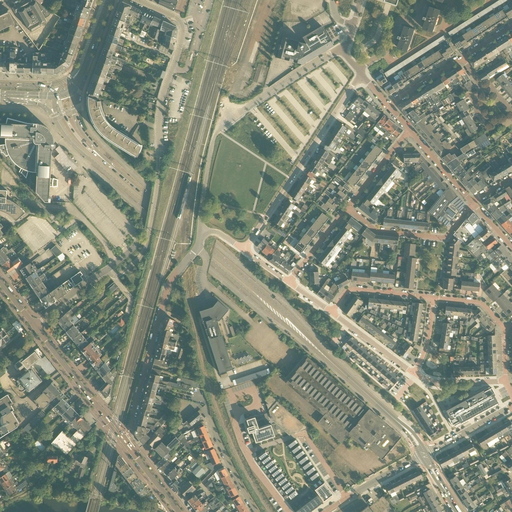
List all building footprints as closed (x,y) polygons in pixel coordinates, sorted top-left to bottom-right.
[(27,0),(24,2),(13,8),(13,9),(16,14),(18,12),(28,28),(31,33),(42,27),(41,25),(47,21),(45,18),(49,16),(52,12),(41,5),(35,0),(27,0)] [(70,3),(72,3),(90,10),(92,3),(84,0),(81,0),(80,4),(77,2),(77,1),(75,0),(71,0),(70,2),(70,3)] [(159,0),(160,0),(159,0),(159,2),(158,5),(174,12),(175,10),(175,8),(176,6),(178,0),(159,0)] [(128,16),(131,7),(122,2),(120,4),(117,11),(128,16)] [(88,15),(90,10),(72,3),(71,6),(75,8),(76,7),(77,7),(76,11),(88,15)] [(137,17),(140,11),(131,7),(128,16),(117,11),(115,18),(133,26),(134,23),(132,22),(133,19),(135,20),(136,19),(137,17)] [(440,11),(431,8),(428,17),(424,16),(423,16),(422,19),(427,21),(424,29),(433,32),(436,25),(435,25),(436,22),(437,22),(436,21),(437,18),(438,18),(440,11)] [(505,11),(504,9),(500,12),(504,20),(506,19),(506,20),(509,18),(505,11)] [(0,28),(11,24),(12,25),(12,26),(13,26),(14,26),(14,25),(15,25),(14,24),(8,11),(0,14),(0,28)] [(70,15),(75,16),(86,20),(88,15),(76,11),(75,14),(71,13),(70,15)] [(140,11),(137,17),(136,19),(138,20),(138,21),(140,22),(141,21),(141,19),(144,13),(140,11)] [(505,21),(504,20),(500,12),(495,15),(500,23),(501,22),(502,23),(505,21)] [(144,24),(149,15),(144,13),(141,19),(141,21),(140,22),(144,24)] [(150,25),(154,17),(149,15),(144,24),(145,24),(143,27),(148,30),(150,27),(150,25)] [(500,24),(500,23),(495,15),(490,18),(495,26),(497,25),(497,26),(500,24)] [(72,24),(83,28),(86,20),(75,16),(73,21),(68,19),(67,19),(65,19),(60,17),(60,19),(72,24)] [(160,31),(163,21),(154,17),(150,25),(158,28),(157,29),(155,29),(152,38),(157,40),(160,32),(160,31)] [(133,26),(115,18),(112,25),(123,29),(124,26),(128,28),(129,25),(133,26)] [(496,26),(495,26),(490,18),(486,21),(491,29),(492,28),(493,28),(496,26)] [(165,35),(176,38),(178,30),(176,27),(163,21),(160,31),(166,32),(166,33),(165,35)] [(491,29),(486,21),(481,24),(486,31),(488,31),(491,29)] [(83,28),(72,24),(71,26),(63,23),(62,26),(64,27),(64,26),(81,33),(83,28)] [(487,32),(486,31),(481,24),(477,27),(482,34),(483,33),(484,34),(487,32)] [(120,36),(123,29),(112,25),(109,34),(119,39),(120,36)] [(69,32),(68,34),(79,38),(81,33),(64,26),(64,27),(63,29),(69,32)] [(301,64),(301,65),(334,46),(326,34),(322,26),(302,38),(306,44),(299,42),(283,37),(282,38),(281,45),(279,45),(278,50),(279,50),(277,58),(284,60),(300,64),(301,64)] [(415,30),(406,27),(403,36),(399,35),(398,35),(397,38),(401,40),(398,49),(408,52),(415,30)] [(482,35),(482,34),(477,27),(472,30),(477,37),(479,36),(479,37),(482,35)] [(478,38),(477,37),(472,30),(468,33),(473,40),(474,39),(474,40),(478,38)] [(79,38),(68,34),(66,33),(65,34),(65,35),(65,36),(61,35),(60,37),(59,37),(58,38),(59,38),(77,45),(79,38)] [(473,41),(473,40),(468,33),(463,36),(464,37),(468,43),(469,42),(470,43),(473,41)] [(124,40),(119,39),(109,34),(106,42),(121,47),(124,40)] [(176,38),(165,35),(163,35),(162,39),(163,39),(163,41),(165,41),(175,44),(176,38)] [(511,52),(509,49),(511,46),(511,45),(511,44),(511,43),(507,36),(501,41),(510,55),(511,58),(511,52)] [(469,46),(468,43),(464,37),(460,40),(465,48),(466,47),(467,48),(469,46)] [(61,40),(60,44),(75,50),(77,45),(59,38),(59,39),(61,40)] [(465,48),(460,40),(459,39),(454,42),(459,49),(461,48),(462,50),(465,49),(465,48)] [(174,50),(175,44),(165,41),(163,41),(163,43),(165,43),(164,47),(173,50),(174,50)] [(503,50),(504,52),(507,57),(510,55),(501,41),(495,44),(500,52),(503,50)] [(56,43),(55,43),(53,42),(52,45),(55,46),(55,45),(59,47),(58,48),(64,50),(63,52),(73,56),(75,50),(60,44),(56,43)] [(121,47),(106,42),(104,48),(116,53),(117,50),(122,52),(124,48),(121,47)] [(496,57),(501,54),(500,52),(495,44),(495,45),(492,47),(492,46),(490,48),(496,57)] [(453,53),(454,52),(450,45),(445,48),(446,49),(450,57),(451,57),(454,56),(453,53)] [(117,53),(116,53),(104,48),(101,56),(117,61),(117,62),(121,63),(125,65),(126,61),(117,58),(119,54),(117,53)] [(496,58),(496,57),(490,48),(488,49),(485,51),(491,61),(496,58)] [(449,58),(450,57),(446,49),(441,52),(445,58),(447,60),(450,58),(449,58)] [(445,58),(441,52),(440,50),(435,53),(440,61),(441,62),(444,60),(443,59),(445,58)] [(486,64),(491,61),(485,51),(482,53),(480,54),(486,64)] [(63,52),(63,53),(60,52),(60,54),(54,52),(54,56),(61,58),(71,62),(73,56),(63,52)] [(41,73),(42,54),(42,53),(34,53),(33,60),(33,73),(41,73)] [(439,62),(440,61),(435,53),(431,56),(436,64),(439,62)] [(486,64),(480,54),(478,55),(478,56),(475,58),(475,57),(482,69),(485,73),(486,72),(484,69),(485,68),(483,65),(486,64)] [(115,65),(117,61),(101,56),(99,62),(114,68),(121,70),(122,68),(115,65)] [(434,65),(436,64),(431,56),(426,59),(431,67),(432,67),(435,65),(434,65)] [(477,72),(482,69),(475,57),(473,59),(471,60),(470,62),(473,67),(477,72)] [(69,66),(71,62),(61,58),(60,61),(59,61),(59,60),(54,59),(54,63),(68,67),(69,66)] [(430,67),(431,67),(426,59),(422,62),(427,69),(427,70),(430,68),(430,67)] [(33,73),(33,60),(32,60),(32,64),(24,64),(24,73),(33,73)] [(509,67),(505,60),(502,62),(500,63),(497,65),(495,67),(486,72),(485,73),(479,76),(483,83),(490,78),(509,67)] [(113,73),(114,68),(99,62),(96,68),(112,74),(114,75),(114,74),(113,73)] [(425,70),(427,69),(422,62),(417,65),(422,72),(423,73),(426,71),(425,70)] [(68,67),(54,63),(54,74),(57,74),(68,67)] [(421,73),(422,72),(417,65),(413,68),(418,75),(418,76),(421,74),(421,73)] [(462,75),(465,80),(464,81),(465,84),(470,81),(464,71),(462,67),(460,67),(456,69),(460,76),(462,75)] [(110,80),(112,74),(96,68),(94,74),(109,80),(110,80)] [(416,76),(418,75),(413,68),(408,71),(413,78),(414,79),(417,77),(416,76)] [(463,80),(460,76),(456,69),(451,72),(458,83),(459,85),(460,86),(462,84),(460,81),(463,80)] [(166,72),(159,70),(157,77),(163,79),(166,72)] [(412,79),(413,78),(408,71),(404,73),(408,81),(409,82),(412,80),(412,79)] [(454,88),(459,85),(458,83),(451,72),(446,76),(450,82),(454,88)] [(407,82),(408,81),(404,73),(399,76),(400,78),(405,85),(408,83),(407,82)] [(108,83),(109,80),(94,74),(92,81),(106,86),(106,85),(103,84),(104,82),(108,83)] [(500,84),(507,79),(503,74),(496,80),(500,84)] [(381,86),(382,85),(388,82),(384,76),(377,81),(381,86)] [(454,88),(450,82),(446,76),(441,79),(446,86),(447,89),(449,92),(451,90),(454,88)] [(405,85),(400,78),(396,81),(400,89),(401,89),(404,87),(403,87),(405,85)] [(442,92),(447,89),(446,86),(441,79),(431,85),(438,97),(443,93),(442,92)] [(503,88),(510,83),(507,79),(500,84),(503,88)] [(104,89),(106,86),(92,81),(90,87),(103,92),(100,91),(101,88),(104,89)] [(399,89),(400,89),(396,81),(391,84),(392,86),(396,91),(396,92),(399,90),(399,89)] [(464,85),(468,91),(475,88),(470,81),(465,84),(464,85)] [(507,92),(511,88),(511,85),(510,83),(503,88),(507,92)] [(439,109),(444,106),(440,100),(438,97),(431,85),(426,89),(437,106),(439,109)] [(389,96),(396,91),(392,86),(385,90),(389,96)] [(102,95),(103,92),(90,87),(87,93),(88,94),(98,97),(99,94),(102,95)] [(435,107),(437,106),(426,89),(421,92),(424,98),(429,105),(430,107),(431,107),(434,105),(435,107)] [(422,99),(424,98),(421,92),(415,95),(422,105),(425,103),(422,99)] [(88,94),(87,93),(87,96),(87,99),(87,102),(87,105),(88,108),(87,108),(88,111),(89,114),(90,117),(91,120),(92,122),(94,125),(95,128),(97,130),(100,133),(103,136),(106,139),(109,141),(135,158),(136,156),(137,157),(140,153),(141,151),(141,150),(142,148),(142,146),(117,130),(112,126),(108,122),(105,117),(102,112),(101,106),(100,101),(97,102),(97,101),(98,98),(98,97),(88,94)] [(453,98),(451,95),(451,94),(447,96),(448,98),(446,99),(445,97),(443,99),(440,100),(444,106),(448,103),(449,103),(454,100),(453,98)] [(422,105),(415,95),(410,99),(414,105),(416,108),(421,104),(422,105)] [(359,107),(364,102),(358,97),(356,100),(353,104),(356,106),(353,110),(355,112),(359,107)] [(408,108),(414,105),(410,99),(404,102),(408,108)] [(459,109),(467,104),(464,100),(457,104),(459,109)] [(364,112),(370,105),(364,101),(364,102),(359,107),(364,112)] [(399,107),(406,116),(411,112),(408,108),(404,102),(399,106),(399,107)] [(467,111),(470,109),(467,104),(459,109),(462,113),(467,111)] [(370,116),(375,109),(370,105),(364,112),(370,116)] [(413,110),(411,112),(406,116),(410,121),(420,113),(421,112),(417,108),(415,110),(414,110),(413,110)] [(370,116),(375,120),(380,113),(375,109),(370,116)] [(470,115),(467,111),(462,113),(460,115),(462,120),(470,115)] [(426,116),(424,113),(422,114),(421,112),(420,113),(410,121),(414,125),(421,120),(425,117),(426,116)] [(463,125),(472,120),(470,115),(462,120),(461,121),(463,125)] [(380,130),(388,120),(383,116),(375,126),(380,130)] [(418,130),(426,124),(424,123),(425,122),(427,120),(425,117),(421,120),(414,125),(418,130)] [(508,127),(511,124),(511,121),(510,117),(501,123),(505,129),(508,127)] [(37,124),(31,123),(28,123),(7,118),(6,124),(0,123),(0,137),(5,137),(5,141),(6,145),(0,145),(0,149),(1,150),(1,153),(3,153),(6,156),(6,157),(9,155),(10,157),(11,159),(13,161),(14,163),(16,164),(17,166),(19,167),(21,168),(23,169),(21,173),(22,173),(26,178),(28,171),(31,172),(33,172),(35,172),(37,173),(36,192),(45,202),(50,202),(51,199),(49,199),(50,187),(52,187),(53,187),(58,186),(58,185),(58,183),(58,181),(58,180),(53,178),(50,178),(52,146),(54,146),(54,143),(54,139),(54,138),(53,135),(52,135),(51,132),(50,131),(48,129),(48,128),(45,126),(44,126),(41,125),(40,124),(37,124)] [(384,134),(393,123),(388,120),(380,130),(384,134)] [(468,129),(475,125),(472,120),(463,125),(465,128),(466,127),(468,129)] [(348,130),(339,123),(335,129),(342,133),(344,135),(347,137),(349,135),(346,133),(348,130)] [(389,138),(398,127),(393,123),(384,134),(383,136),(385,138),(387,140),(389,138)] [(423,135),(433,127),(431,123),(428,125),(427,126),(426,124),(418,130),(423,135)] [(468,129),(471,134),(478,129),(475,125),(468,129)] [(389,138),(392,140),(391,142),(392,144),(402,131),(398,127),(389,138)] [(426,139),(433,133),(432,131),(433,131),(435,128),(433,127),(423,135),(426,139)] [(360,128),(356,133),(359,134),(363,138),(368,133),(360,128)] [(340,136),(342,133),(335,129),(332,134),(339,139),(341,137),(340,136)] [(500,131),(492,136),(495,141),(503,136),(500,131)] [(430,143),(440,134),(438,132),(435,134),(433,133),(426,139),(430,143)] [(339,139),(332,134),(328,139),(341,147),(342,145),(340,143),(341,141),(339,139)] [(434,148),(441,141),(439,140),(440,139),(442,137),(440,134),(430,143),(434,148)] [(489,136),(487,137),(485,134),(461,149),(462,151),(455,155),(454,155),(452,156),(450,154),(443,158),(448,164),(488,139),(491,137),(489,136)] [(342,148),(341,147),(328,139),(325,144),(332,149),(334,151),(337,148),(341,151),(342,148)] [(370,142),(375,146),(373,150),(371,149),(369,152),(370,153),(373,155),(377,158),(383,151),(380,149),(382,147),(372,139),(370,142)] [(467,158),(476,153),(485,148),(491,144),(490,142),(488,139),(448,164),(453,170),(460,165),(467,158)] [(437,152),(447,143),(445,141),(443,142),(442,143),(441,141),(434,148),(437,152)] [(441,156),(442,156),(452,147),(448,142),(447,143),(437,152),(441,156)] [(78,167),(60,145),(55,149),(59,154),(55,157),(65,170),(70,166),(74,170),(78,167)] [(332,161),(326,157),(329,154),(322,149),(318,155),(325,159),(327,161),(330,163),(332,161)] [(371,165),(377,158),(373,155),(370,153),(367,157),(366,156),(363,159),(364,160),(367,162),(368,162),(371,165)] [(415,168),(425,159),(420,154),(415,154),(415,162),(418,162),(418,163),(415,166),(414,167),(415,168)] [(322,164),(325,159),(318,155),(315,160),(322,164)] [(508,164),(503,156),(500,157),(501,159),(501,160),(503,163),(509,173),(511,170),(511,166),(510,163),(508,164)] [(464,169),(470,164),(476,161),(474,158),(468,161),(463,166),(462,167),(460,165),(453,170),(457,175),(464,169)] [(423,168),(428,163),(425,159),(415,168),(413,170),(415,172),(421,166),(423,168)] [(318,169),(322,164),(315,160),(311,165),(318,169)] [(366,172),(371,165),(368,162),(367,162),(364,160),(361,164),(360,163),(357,166),(359,167),(366,172)] [(505,175),(509,173),(503,163),(501,160),(499,161),(501,164),(499,165),(505,175)] [(496,162),(494,164),(493,163),(491,165),(494,168),(496,171),(500,178),(505,175),(499,165),(496,162)] [(420,178),(432,167),(429,163),(428,163),(423,168),(424,170),(418,176),(420,178)] [(483,176),(493,169),(488,164),(480,170),(475,175),(476,176),(473,178),(466,185),(470,190),(484,178),(483,176)] [(309,171),(308,174),(313,177),(315,175),(317,177),(320,174),(324,176),(325,174),(321,171),(318,169),(311,165),(308,170),(309,171)] [(461,180),(468,174),(476,167),(474,165),(468,170),(468,171),(467,172),(464,169),(457,175),(461,180)] [(360,180),(366,172),(359,167),(356,171),(354,170),(352,173),(353,174),(360,180)] [(388,171),(395,177),(399,172),(392,167),(388,171)] [(429,176),(435,171),(432,167),(420,178),(421,179),(428,174),(429,176)] [(475,175),(480,170),(479,169),(472,176),(471,177),(468,174),(461,180),(466,185),(473,178),(476,176),(475,175)] [(496,171),(494,172),(493,169),(483,176),(484,178),(485,179),(490,176),(494,182),(500,178),(496,171)] [(392,181),(395,177),(388,171),(385,176),(392,181)] [(426,185),(438,175),(435,171),(429,176),(431,178),(425,183),(426,185)] [(311,180),(313,177),(308,174),(306,176),(304,175),(301,180),(313,189),(315,189),(316,187),(312,185),(314,182),(311,180)] [(346,181),(349,183),(355,187),(360,180),(353,174),(350,178),(349,177),(346,181)] [(436,183),(441,178),(438,175),(426,185),(428,187),(434,181),(436,183)] [(381,180),(388,186),(392,181),(385,176),(381,180)] [(337,189),(343,193),(345,190),(348,192),(351,189),(336,177),(333,180),(340,185),(337,189)] [(432,193),(445,182),(442,178),(441,178),(436,183),(437,185),(431,191),(432,193)] [(489,185),(485,179),(484,178),(470,190),(473,193),(475,194),(489,185)] [(313,189),(301,180),(298,186),(304,190),(307,192),(308,192),(309,189),(311,190),(312,191),(313,189)] [(377,185),(384,190),(388,186),(381,180),(377,185)] [(442,191),(448,186),(445,182),(432,193),(434,194),(440,189),(442,191)] [(332,195),(338,199),(340,196),(343,198),(346,195),(343,193),(337,189),(331,183),(328,186),(335,192),(332,195)] [(377,185),(374,189),(381,195),(384,190),(377,185)] [(298,186),(294,191),(301,195),(304,190),(298,186)] [(427,212),(446,227),(462,208),(461,207),(464,204),(448,186),(427,212)] [(370,194),(377,199),(381,195),(374,189),(370,194)] [(0,210),(1,211),(2,211),(4,212),(6,213),(7,214),(9,215),(10,216),(12,217),(13,219),(16,222),(19,218),(20,219),(21,219),(22,218),(22,217),(22,216),(26,213),(23,210),(21,208),(19,206),(17,205),(15,203),(13,202),(11,201),(9,200),(6,199),(7,190),(0,190),(0,210)] [(327,201),(333,205),(335,202),(338,205),(341,201),(338,199),(332,195),(326,190),(323,193),(330,198),(327,201)] [(504,197),(507,195),(504,190),(494,196),(497,201),(504,197)] [(300,203),(302,199),(305,201),(306,199),(303,197),(301,195),(294,191),(291,196),(297,201),(300,203)] [(370,194),(369,196),(367,198),(372,202),(371,202),(373,204),(377,199),(370,194)] [(322,208),(327,212),(330,209),(333,211),(335,208),(333,205),(327,201),(321,196),(318,199),(325,204),(322,208)] [(494,204),(494,203),(496,202),(497,201),(494,196),(490,198),(483,202),(483,204),(487,209),(494,204)] [(362,203),(360,207),(362,208),(363,207),(366,209),(367,207),(371,202),(372,202),(367,198),(363,204),(362,203)] [(505,207),(510,203),(511,204),(511,203),(510,200),(507,202),(503,205),(498,208),(491,214),(496,219),(503,214),(505,212),(507,210),(505,207)] [(294,206),(287,201),(284,206),(291,211),(293,212),(296,214),(299,216),(300,214),(295,210),(297,207),(294,206)] [(496,206),(494,204),(487,209),(491,214),(498,208),(503,205),(501,203),(499,204),(496,206)] [(287,216),(291,211),(284,206),(280,211),(287,216)] [(362,208),(361,210),(369,216),(373,212),(372,211),(367,207),(366,209),(363,207),(362,208)] [(511,212),(511,211),(509,208),(507,210),(505,212),(503,214),(496,219),(501,225),(508,220),(511,217),(511,216),(511,215),(510,214),(511,212)] [(377,216),(380,217),(381,216),(378,214),(379,213),(374,209),(372,211),(373,212),(369,216),(373,220),(374,220),(375,219),(376,217),(377,216)] [(284,221),(287,216),(280,211),(277,217),(284,221)] [(472,226),(479,220),(480,219),(473,212),(472,212),(461,225),(463,227),(464,226),(465,227),(469,223),(472,226)] [(323,225),(329,218),(322,213),(319,217),(318,216),(315,219),(316,220),(323,225)] [(280,227),(284,221),(277,217),(273,222),(280,227)] [(511,223),(511,217),(508,220),(501,225),(505,230),(511,223)] [(0,236),(3,234),(0,230),(1,229),(1,228),(4,226),(7,230),(11,227),(10,224),(8,222),(6,220),(3,218),(0,220),(0,221),(2,225),(0,226),(0,236)] [(352,221),(350,219),(347,223),(343,228),(348,232),(352,227),(354,225),(351,223),(353,222),(352,221)] [(318,233),(323,225),(316,220),(313,224),(312,223),(310,226),(311,227),(318,233)] [(363,230),(364,228),(361,226),(353,220),(352,221),(353,222),(351,223),(354,225),(352,227),(358,231),(360,228),(363,230)] [(312,240),(318,233),(311,227),(308,231),(307,230),(304,233),(305,234),(312,240)] [(343,228),(341,230),(339,233),(346,238),(350,233),(348,232),(343,228)] [(361,234),(365,237),(370,231),(366,228),(365,229),(365,230),(361,234)] [(486,242),(493,237),(491,234),(486,228),(475,238),(466,246),(472,253),(486,242)] [(372,242),(376,235),(372,232),(370,231),(365,237),(371,241),(372,242)] [(339,233),(338,235),(336,237),(343,243),(346,238),(339,233)] [(307,247),(312,240),(305,234),(302,238),(301,237),(298,240),(299,241),(307,247)] [(372,242),(377,243),(380,243),(379,252),(381,252),(383,236),(378,235),(376,235),(372,242)] [(334,239),(333,241),(332,242),(339,247),(343,243),(336,237),(334,239)] [(449,244),(459,245),(461,243),(454,237),(449,243),(449,244)] [(483,253),(497,243),(493,237),(486,242),(472,253),(480,262),(486,257),(483,253)] [(262,251),(268,243),(263,239),(257,247),(262,251)] [(268,243),(262,251),(262,252),(264,254),(264,253),(267,255),(268,254),(270,256),(276,249),(272,246),(274,243),(270,241),(269,243),(268,243)] [(301,254),(307,247),(299,241),(297,245),(295,244),(293,248),(301,254)] [(332,242),(333,241),(332,241),(328,246),(329,246),(335,252),(339,247),(332,242)] [(459,250),(459,245),(449,244),(448,250),(459,251),(459,252),(462,253),(462,251),(459,250)] [(62,253),(56,246),(56,245),(50,250),(57,257),(62,253)] [(491,263),(506,250),(501,245),(491,254),(487,258),(490,261),(491,263)] [(329,246),(328,247),(325,251),(332,256),(335,252),(329,246)] [(13,253),(11,250),(9,251),(6,248),(5,249),(4,247),(1,249),(0,249),(0,262),(2,265),(10,260),(14,257),(16,254),(14,252),(13,253)] [(231,254),(242,262),(245,259),(234,250),(231,254)] [(276,250),(268,261),(273,265),(279,257),(280,255),(282,254),(276,250)] [(510,256),(506,250),(491,263),(491,264),(496,269),(499,266),(504,262),(510,256)] [(325,251),(324,252),(323,253),(321,255),(328,261),(332,256),(325,251)] [(273,265),(278,268),(285,259),(288,256),(286,254),(283,258),(280,255),(279,257),(273,265)] [(321,255),(321,256),(318,260),(325,265),(328,261),(321,255)] [(458,257),(448,256),(447,262),(457,263),(457,265),(460,265),(461,263),(457,262),(458,257)] [(508,267),(511,264),(511,257),(510,256),(504,262),(499,266),(501,268),(506,264),(508,267)] [(18,259),(16,260),(14,257),(10,260),(16,268),(25,261),(24,260),(24,261),(23,259),(20,261),(18,259)] [(286,263),(287,262),(285,259),(278,268),(283,271),(288,264),(286,263)] [(8,273),(16,268),(10,260),(2,265),(8,273)] [(27,278),(38,270),(32,262),(21,269),(27,278)] [(296,265),(293,264),(293,263),(290,266),(288,264),(283,271),(288,275),(296,265)] [(507,280),(510,284),(511,285),(511,284),(511,264),(508,267),(501,274),(503,276),(504,276),(511,270),(511,271),(511,276),(511,277),(507,280)] [(310,277),(310,278),(319,278),(318,268),(316,268),(316,269),(316,272),(310,273),(310,277)] [(30,283),(43,275),(41,273),(42,272),(41,272),(42,271),(40,269),(38,270),(27,278),(30,283)] [(457,270),(446,269),(446,275),(456,276),(456,277),(460,278),(460,275),(456,275),(457,270)] [(81,276),(83,275),(80,272),(62,285),(55,289),(55,290),(41,299),(40,299),(46,308),(56,301),(55,300),(57,298),(58,299),(67,293),(66,291),(69,289),(70,290),(74,287),(71,283),(73,282),(76,286),(83,280),(81,276)] [(44,274),(43,275),(30,283),(34,288),(42,282),(43,283),(47,279),(44,274)] [(340,279),(344,286),(345,285),(349,283),(345,276),(340,279)] [(317,288),(319,285),(319,278),(310,278),(310,279),(311,284),(316,284),(317,288)] [(453,278),(453,279),(444,278),(443,289),(452,290),(453,281),(457,281),(457,279),(453,278)] [(344,286),(340,279),(335,282),(339,289),(344,286)] [(321,297),(326,290),(324,289),(329,282),(326,280),(321,288),(319,286),(319,285),(317,288),(320,290),(317,294),(321,297)] [(34,288),(37,293),(46,288),(43,283),(42,282),(34,288)] [(114,283),(108,289),(112,292),(117,287),(114,283)] [(489,297),(497,290),(492,284),(484,291),(489,297)] [(333,285),(331,288),(328,292),(326,290),(321,297),(323,299),(325,300),(335,286),(333,285)] [(335,286),(325,300),(329,302),(330,302),(334,297),(332,295),(335,289),(337,288),(335,286)] [(55,290),(55,289),(54,287),(48,291),(46,288),(37,293),(41,299),(55,290)] [(501,295),(497,290),(489,297),(494,302),(495,301),(495,300),(501,295)] [(499,306),(509,297),(509,296),(506,298),(503,294),(502,295),(501,295),(495,300),(495,301),(499,306)] [(351,302),(358,307),(360,305),(358,304),(361,301),(355,297),(351,302)] [(503,309),(510,303),(508,300),(510,298),(509,297),(499,306),(503,309)] [(228,310),(218,301),(212,307),(199,311),(200,313),(220,374),(229,370),(227,371),(226,368),(232,366),(218,325),(217,325),(216,322),(219,321),(228,310)] [(511,301),(510,303),(503,309),(509,316),(511,312),(511,301)] [(357,309),(358,307),(351,302),(347,307),(353,311),(355,308),(357,309)] [(351,314),(353,311),(347,307),(343,312),(351,318),(352,315),(351,314)] [(471,310),(465,309),(464,318),(466,318),(466,317),(470,317),(471,315),(473,315),(475,310),(471,310)] [(70,315),(73,313),(70,310),(65,314),(58,321),(62,326),(72,318),(70,315)] [(480,321),(485,317),(481,311),(474,317),(476,319),(478,318),(480,321)] [(66,332),(74,325),(80,320),(75,315),(72,318),(62,326),(66,332)] [(165,317),(163,323),(173,327),(174,324),(175,322),(174,321),(165,317)] [(365,320),(362,317),(358,323),(363,327),(368,320),(366,319),(365,320)] [(484,328),(490,322),(485,317),(480,321),(483,324),(482,325),(484,328)] [(122,327),(126,323),(120,318),(117,322),(122,327)] [(369,331),(373,326),(370,323),(371,322),(368,320),(363,327),(369,331)] [(490,332),(495,327),(490,322),(484,328),(485,330),(487,328),(490,332)] [(170,329),(176,331),(179,333),(180,330),(176,328),(173,327),(163,323),(161,328),(163,329),(169,331),(170,329)] [(442,329),(452,331),(453,328),(450,328),(451,324),(444,323),(442,329)] [(76,327),(74,326),(74,325),(66,332),(73,340),(81,333),(78,330),(80,329),(77,326),(76,327)] [(77,345),(85,338),(83,336),(88,331),(87,330),(91,327),(89,326),(81,333),(73,340),(77,345)] [(375,335),(380,328),(378,327),(376,328),(373,326),(369,331),(375,335)] [(380,340),(384,334),(381,332),(383,330),(380,328),(375,335),(380,340)] [(163,329),(161,336),(169,338),(170,336),(174,337),(173,339),(176,340),(178,341),(179,336),(178,336),(169,331),(163,329)] [(0,345),(2,344),(9,339),(3,331),(0,333),(0,345)] [(386,344),(391,337),(389,335),(388,337),(384,334),(380,340),(386,344)] [(93,341),(96,338),(93,335),(91,337),(89,335),(85,338),(77,345),(81,350),(93,341)] [(168,341),(169,338),(161,336),(159,342),(172,346),(179,348),(181,343),(177,341),(176,343),(168,341)] [(351,336),(344,345),(349,349),(356,341),(351,336)] [(231,337),(228,340),(235,345),(237,342),(231,337)] [(392,348),(396,343),(392,340),(394,338),(391,337),(386,344),(392,348)] [(94,342),(93,341),(81,350),(82,350),(81,350),(88,358),(99,349),(93,342),(94,342)] [(356,341),(349,349),(354,353),(361,345),(356,341)] [(179,348),(172,346),(159,342),(158,348),(167,350),(177,353),(179,348)] [(410,351),(412,349),(413,348),(407,344),(403,349),(409,353),(410,352),(410,351)] [(361,345),(354,353),(358,358),(366,349),(361,345)] [(166,352),(167,350),(158,348),(156,353),(170,357),(171,353),(166,352)] [(179,348),(177,353),(176,358),(181,359),(184,349),(179,348)] [(94,366),(101,359),(99,357),(101,356),(100,356),(101,355),(102,354),(100,353),(101,352),(99,349),(88,358),(91,362),(90,362),(94,366)] [(252,349),(248,354),(254,358),(258,353),(252,349)] [(366,349),(358,358),(363,362),(371,353),(366,349)] [(409,353),(403,349),(399,354),(405,358),(408,355),(409,353)] [(26,389),(27,392),(41,381),(41,380),(42,379),(33,367),(31,365),(41,358),(34,350),(23,359),(22,358),(15,363),(20,369),(24,366),(26,368),(24,369),(25,370),(21,373),(22,374),(19,377),(18,377),(17,378),(15,380),(18,383),(21,381),(23,384),(24,386),(25,385),(27,388),(26,389)] [(371,353),(363,362),(368,366),(376,357),(371,353)] [(97,371),(104,364),(102,362),(108,356),(106,354),(101,359),(94,366),(97,371)] [(385,423),(368,409),(305,356),(302,360),(304,362),(291,378),(288,376),(286,379),(284,381),(324,415),(318,423),(341,443),(349,433),(365,446),(382,460),(390,450),(393,447),(401,437),(384,423),(385,423)] [(376,357),(368,366),(373,370),(380,361),(376,357)] [(102,377),(109,371),(110,370),(108,367),(113,363),(111,360),(108,362),(108,363),(106,364),(105,363),(104,364),(97,371),(102,377)] [(380,361),(373,370),(378,374),(385,366),(380,361)] [(180,365),(174,363),(171,373),(177,375),(180,365)] [(385,366),(378,374),(382,378),(390,370),(385,366)] [(106,382),(114,373),(116,371),(116,368),(115,367),(111,372),(109,371),(102,377),(106,382)] [(234,384),(270,374),(269,369),(233,379),(234,384)] [(390,370),(382,378),(387,382),(395,374),(390,370)] [(114,373),(106,382),(99,391),(105,398),(109,395),(111,388),(110,386),(113,383),(113,382),(112,381),(114,378),(113,377),(116,374),(114,373)] [(159,380),(160,376),(151,374),(149,381),(172,387),(176,388),(177,385),(159,380)] [(395,374),(387,382),(392,387),(400,378),(395,374)] [(195,388),(199,389),(200,384),(197,383),(187,380),(185,385),(181,384),(177,383),(177,385),(176,388),(186,391),(191,386),(196,387),(195,388)] [(172,387),(149,381),(146,390),(159,393),(160,388),(163,389),(163,387),(167,388),(172,389),(172,387)] [(41,394),(34,400),(36,403),(35,404),(39,408),(40,407),(42,409),(53,399),(62,391),(56,385),(54,386),(51,383),(43,391),(42,391),(40,393),(41,394)] [(410,412),(427,393),(420,387),(403,406),(410,412)] [(452,407),(446,411),(454,427),(498,403),(489,387),(464,401),(463,399),(451,406),(452,407)] [(160,393),(159,393),(146,390),(145,396),(162,401),(163,401),(163,400),(162,399),(163,397),(159,396),(160,393)] [(52,409),(54,407),(62,399),(65,396),(61,392),(62,391),(53,399),(55,401),(49,407),(52,409)] [(7,394),(0,399),(0,425),(1,427),(0,427),(0,432),(2,436),(0,437),(0,438),(18,427),(17,426),(19,425),(18,423),(21,422),(18,417),(16,418),(12,411),(14,410),(11,405),(15,403),(12,398),(11,399),(7,394)] [(309,430),(309,428),(270,395),(266,399),(266,406),(269,409),(269,417),(272,420),(272,421),(276,424),(284,430),(309,430)] [(160,407),(162,401),(145,396),(143,402),(162,408),(160,407)] [(440,398),(436,400),(442,411),(446,409),(440,398)] [(62,415),(70,407),(62,399),(54,407),(58,411),(56,412),(59,415),(60,413),(62,415)] [(160,413),(162,408),(143,402),(141,408),(157,412),(157,413),(160,413)] [(420,406),(413,411),(416,415),(423,410),(420,406)] [(70,423),(78,414),(70,407),(62,415),(63,417),(62,418),(64,420),(66,419),(70,423)] [(156,416),(157,413),(157,412),(141,408),(139,414),(149,417),(150,414),(156,416)] [(423,410),(416,415),(419,420),(426,415),(423,410)] [(197,412),(182,425),(184,427),(186,424),(189,428),(192,426),(202,417),(197,412)] [(79,424),(83,420),(83,419),(82,418),(82,417),(82,416),(81,415),(80,415),(80,416),(78,414),(70,423),(68,425),(71,428),(72,427),(73,428),(74,427),(75,428),(78,430),(82,427),(79,424)] [(149,417),(139,414),(139,415),(138,418),(148,421),(156,424),(155,425),(159,428),(160,426),(161,427),(168,418),(164,415),(159,420),(149,417)] [(426,415),(419,420),(422,424),(429,419),(426,415)] [(258,428),(255,417),(246,420),(249,427),(247,427),(249,433),(252,432),(256,442),(259,442),(258,440),(261,439),(262,440),(265,440),(264,438),(267,437),(268,439),(271,438),(270,436),(274,434),(271,424),(258,428)] [(147,424),(148,421),(138,418),(137,425),(136,425),(142,427),(141,427),(142,427),(151,429),(153,426),(147,424)] [(429,419),(422,424),(425,429),(432,424),(429,419)] [(92,428),(89,425),(89,424),(88,424),(87,423),(87,422),(86,422),(83,420),(79,424),(82,427),(78,430),(70,439),(62,431),(51,444),(66,455),(92,428)] [(168,453),(180,441),(185,436),(182,434),(178,439),(174,435),(172,437),(174,439),(166,447),(163,444),(172,434),(173,434),(183,423),(180,420),(176,425),(171,432),(161,442),(155,449),(163,458),(168,453)] [(195,431),(196,433),(197,437),(192,439),(193,439),(195,438),(196,438),(197,437),(207,433),(202,422),(198,425),(200,428),(197,429),(197,430),(195,431)] [(432,424),(425,429),(428,433),(435,428),(432,424)] [(503,434),(508,431),(504,424),(499,427),(503,434)] [(144,436),(151,429),(142,427),(141,427),(142,427),(136,425),(134,432),(135,432),(135,433),(135,434),(135,435),(139,440),(140,440),(144,436)] [(143,445),(146,442),(159,428),(155,425),(153,426),(151,429),(144,436),(140,440),(139,440),(139,441),(143,445)] [(316,425),(310,432),(328,459),(340,444),(316,425)] [(165,431),(161,427),(160,426),(159,428),(146,442),(151,449),(153,448),(153,447),(164,435),(162,434),(165,431)] [(497,437),(503,434),(499,427),(493,431),(497,437)] [(435,428),(428,433),(431,438),(435,435),(439,433),(435,428)] [(492,440),(497,437),(493,431),(488,434),(492,440)] [(210,439),(207,433),(197,437),(196,438),(195,438),(193,439),(192,439),(194,442),(201,439),(203,442),(210,439)] [(487,443),(492,440),(488,434),(483,437),(487,443)] [(481,447),(487,443),(483,437),(477,440),(481,447)] [(210,439),(203,442),(205,446),(202,447),(203,450),(206,449),(212,446),(210,439)] [(298,442),(289,448),(291,451),(300,446),(298,442)] [(466,447),(469,453),(475,450),(471,444),(466,447)] [(464,456),(469,453),(466,447),(460,449),(464,456)] [(210,459),(217,456),(214,449),(207,452),(207,451),(204,452),(204,453),(206,456),(208,455),(210,459)] [(302,449),(293,454),(296,458),(304,452),(302,449)] [(455,452),(458,459),(460,462),(465,459),(464,456),(460,449),(455,452)] [(172,480),(174,482),(176,480),(176,481),(177,481),(199,459),(197,457),(196,456),(191,451),(188,454),(185,456),(191,462),(182,471),(180,468),(178,470),(175,467),(166,475),(167,475),(168,475),(167,476),(167,477),(169,478),(170,478),(172,480)] [(261,461),(268,455),(265,451),(258,456),(261,461)] [(458,459),(455,452),(449,455),(454,465),(455,465),(454,464),(460,462),(458,459)] [(506,461),(506,462),(503,464),(507,467),(508,466),(511,471),(511,459),(505,452),(501,455),(506,461)] [(58,463),(57,462),(57,456),(54,456),(54,453),(49,453),(49,454),(46,454),(46,457),(45,457),(45,460),(48,461),(48,462),(52,462),(52,463),(55,463),(55,462),(57,462),(58,463)] [(160,468),(172,458),(168,453),(163,458),(156,464),(160,468)] [(305,453),(296,459),(299,462),(307,457),(305,453)] [(88,462),(86,462),(88,458),(82,455),(79,461),(76,460),(74,464),(80,466),(80,468),(77,478),(82,479),(85,470),(88,462)] [(119,469),(126,463),(120,455),(118,456),(109,490),(109,491),(116,492),(117,487),(114,483),(117,472),(116,472),(117,471),(119,469)] [(163,472),(170,465),(169,463),(176,457),(175,455),(172,458),(160,468),(163,472)] [(268,455),(261,461),(264,465),(272,459),(268,455)] [(449,468),(454,465),(449,455),(444,458),(447,465),(448,465),(449,468)] [(212,471),(216,468),(214,465),(219,462),(217,456),(210,459),(212,462),(206,465),(212,471)] [(442,468),(447,465),(444,458),(438,461),(442,468)] [(166,475),(175,467),(181,461),(179,459),(173,465),(172,467),(170,465),(163,472),(166,475)] [(272,459),(264,465),(268,469),(275,464),(272,459)] [(309,459),(300,464),(302,467),(311,462),(309,459)] [(4,475),(6,474),(10,471),(7,467),(3,461),(0,463),(0,462),(0,471),(1,471),(4,475)] [(358,461),(338,476),(346,486),(365,471),(358,461)] [(119,469),(122,474),(130,468),(127,465),(126,463),(119,469)] [(278,468),(275,464),(268,469),(271,474),(278,468)] [(481,464),(477,466),(484,477),(487,475),(486,472),(488,471),(486,467),(483,468),(481,464)] [(198,465),(192,472),(198,478),(205,471),(198,465)] [(313,465),(304,470),(307,474),(315,468),(313,465)] [(124,480),(134,473),(130,468),(122,474),(120,475),(124,480)] [(282,472),(278,468),(271,474),(274,478),(282,472)] [(220,479),(228,475),(225,469),(218,472),(219,475),(218,475),(220,479)] [(316,470),(307,475),(310,478),(318,473),(316,470)] [(414,474),(417,480),(423,478),(419,471),(414,474)] [(274,478),(277,482),(285,477),(282,472),(274,478)] [(128,485),(137,478),(134,473),(124,480),(128,485)] [(2,484),(9,479),(6,474),(4,475),(0,477),(0,482),(2,484)] [(5,490),(13,485),(15,483),(13,480),(18,476),(17,474),(12,477),(9,479),(2,484),(3,486),(3,488),(4,489),(5,489),(5,490)] [(411,483),(417,480),(414,474),(408,477),(411,483)] [(223,482),(224,485),(225,485),(231,481),(228,475),(220,479),(222,483),(223,482)] [(320,475),(311,481),(313,484),(322,479),(320,475)] [(453,485),(459,481),(456,476),(449,480),(453,485)] [(281,487),(288,481),(285,477),(277,482),(281,487)] [(406,486),(411,483),(408,477),(402,479),(406,486)] [(132,490),(141,482),(137,478),(128,485),(132,490)] [(400,489),(406,486),(402,479),(397,482),(400,489)] [(498,494),(502,491),(511,485),(511,481),(510,479),(503,483),(505,486),(501,489),(499,490),(497,491),(496,491),(498,494)] [(179,483),(177,481),(176,481),(176,480),(174,482),(174,483),(173,484),(170,486),(175,493),(180,490),(181,489),(178,486),(177,485),(179,483)] [(26,486),(26,485),(27,484),(26,481),(17,487),(15,483),(13,485),(5,490),(5,491),(6,493),(7,493),(9,495),(16,490),(17,492),(26,486)] [(225,485),(224,485),(216,489),(217,492),(225,488),(227,492),(234,488),(231,481),(225,485)] [(288,481),(281,487),(284,491),(291,485),(288,481)] [(456,490),(462,486),(459,481),(453,485),(456,490)] [(145,487),(144,487),(141,482),(132,490),(135,494),(137,493),(145,487)] [(181,489),(180,490),(186,497),(195,489),(189,482),(181,489)] [(395,491),(400,489),(397,482),(392,485),(395,491)] [(315,490),(324,502),(333,494),(324,483),(315,490)] [(470,489),(467,485),(466,484),(462,486),(456,490),(459,496),(466,491),(466,492),(470,489)] [(291,485),(284,491),(287,495),(295,490),(291,485)] [(389,494),(395,491),(392,485),(386,488),(389,494)] [(502,495),(504,494),(508,491),(510,495),(511,493),(511,485),(502,491),(503,491),(501,493),(502,495)] [(148,492),(145,487),(137,493),(135,494),(132,496),(136,502),(141,498),(148,492)] [(228,499),(231,497),(238,494),(234,488),(227,492),(228,495),(227,496),(228,499)] [(420,502),(422,501),(426,499),(433,495),(429,489),(423,493),(425,496),(421,498),(420,497),(418,498),(420,502)] [(298,494),(295,490),(287,495),(291,500),(298,494)] [(469,497),(466,492),(466,491),(459,496),(463,501),(469,497)] [(204,494),(202,496),(191,504),(197,511),(204,507),(205,507),(209,504),(203,496),(205,496),(206,495),(206,493),(204,494)] [(481,502),(481,501),(490,496),(491,495),(490,493),(489,494),(486,496),(485,494),(478,498),(476,499),(479,503),(481,502)] [(191,504),(202,496),(200,494),(196,497),(195,495),(188,500),(188,501),(188,502),(189,503),(190,503),(191,504)] [(317,495),(313,498),(318,506),(322,503),(317,495)] [(393,505),(400,501),(397,495),(389,500),(393,505)] [(429,504),(436,501),(433,495),(426,499),(429,504)] [(236,507),(243,502),(239,496),(233,501),(234,503),(233,504),(236,507)] [(466,506),(472,502),(469,497),(463,501),(466,506)] [(318,506),(313,498),(309,501),(315,508),(318,506)] [(506,505),(510,503),(508,500),(500,505),(501,508),(506,505)] [(215,503),(215,502),(214,501),(212,501),(211,503),(209,504),(205,507),(204,507),(197,511),(206,511),(215,505),(213,504),(215,503)] [(309,501),(306,504),(311,511),(315,508),(309,501)] [(432,510),(439,506),(436,501),(429,504),(432,510)] [(215,511),(220,508),(223,505),(220,502),(215,506),(215,505),(206,511),(215,511)] [(241,511),(247,509),(243,502),(236,507),(238,511),(236,511),(235,511),(241,511)] [(472,502),(466,506),(470,511),(476,507),(472,502)]
